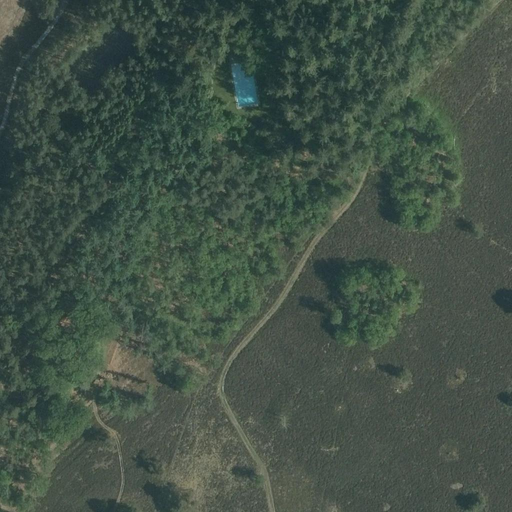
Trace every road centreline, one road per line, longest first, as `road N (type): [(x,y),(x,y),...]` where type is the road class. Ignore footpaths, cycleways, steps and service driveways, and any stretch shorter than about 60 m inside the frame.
road 1 (track): [(273,511),(220,391),(222,376),(346,206),(393,109),(499,0)]
road 2 (track): [(0,301),(42,324),(83,320),(102,340),(92,395),(122,472),(113,511)]
road 3 (track): [(63,0),(21,61),(0,132)]
